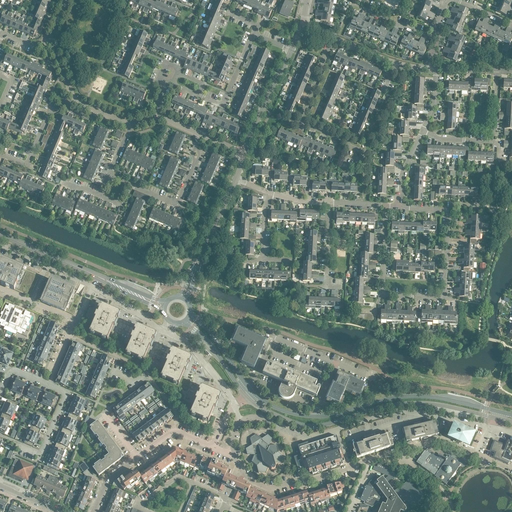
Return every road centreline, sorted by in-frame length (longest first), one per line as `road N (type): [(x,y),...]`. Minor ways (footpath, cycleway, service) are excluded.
road 1 (residential): [(383,294),(445,296),(448,211),(398,206)]
road 2 (residential): [(0,395),(11,370),(64,392),(41,452),(19,446)]
road 3 (residential): [(364,150),(301,122),(333,38)]
road 4 (unclassified): [(338,430),(410,411),(486,426)]
road 5 (residential): [(108,174),(177,204),(204,137)]
road 6 (unclassified): [(235,179),(181,303)]
road 7 (unclassified): [(474,454),(436,440),(350,467)]
road 8 (unclassified): [(350,467),(271,488),(238,466)]
road 9 (secondary): [(110,282),(0,234)]
